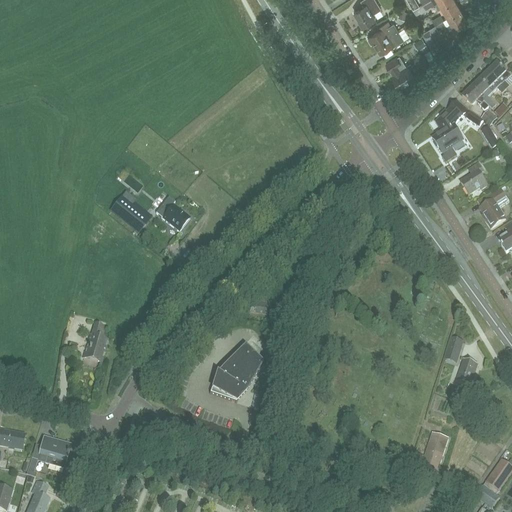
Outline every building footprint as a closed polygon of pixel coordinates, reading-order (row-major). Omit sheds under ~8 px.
[(363,0),(361,1),(364,6),(354,13),(359,20),(358,21),(362,27),(375,19),(372,14),(380,9),(374,0),(363,0)] [(430,0),(422,4),(425,10),(439,2),(442,8),(454,0),(430,0)] [(461,10),(454,0),(442,8),(448,18),(461,10)] [(416,1),(410,4),(413,10),(419,6),(416,1)] [(398,17),(405,20),(408,12),(401,10),(398,17)] [(467,21),(461,10),(448,18),(454,29),(467,21)] [(434,25),(444,20),(441,15),(431,20),(434,25)] [(444,20),(434,25),(435,26),(433,27),(436,31),(447,25),(444,20)] [(390,26),(388,22),(379,28),(381,30),(368,38),(373,45),(374,44),(380,53),(393,45),(394,46),(403,40),(393,23),(390,26)] [(410,33),(414,40),(420,36),(416,29),(410,33)] [(419,48),(426,44),(422,38),(415,43),(419,49),(419,48)] [(428,44),(435,55),(441,51),(434,41),(428,44)] [(397,57),(386,64),(390,71),(391,71),(394,75),(392,76),(400,88),(414,79),(407,67),(401,71),(398,66),(401,64),(397,57)] [(488,72),(506,90),(510,87),(505,82),(510,77),(506,73),(497,64),(488,72)] [(502,95),(506,90),(488,72),(480,81),(489,90),(493,94),(497,90),(502,95)] [(489,90),(480,81),(471,89),(489,107),(492,110),(496,107),(493,103),(488,98),(493,94),(489,90)] [(489,107),(471,89),(462,98),(472,107),(476,103),(484,112),(489,107)] [(436,124),(443,133),(437,137),(433,140),(435,142),(434,143),(437,148),(438,147),(444,157),(443,159),(446,164),(456,157),(451,148),(462,141),(453,127),(458,122),(469,111),(457,102),(453,107),(447,112),(445,111),(440,116),(442,118),(436,124)] [(481,120),(490,127),(497,119),(487,111),(481,120)] [(470,113),(466,120),(478,128),(483,122),(470,113)] [(461,184),(469,196),(480,189),(481,190),(487,187),(480,175),(483,172),(479,165),(469,171),(472,176),(461,184)] [(489,203),(479,210),(486,221),(485,222),(491,230),(505,221),(498,210),(509,203),(501,190),(487,199),(489,203)] [(138,233),(151,216),(123,195),(110,212),(138,233)] [(179,233),(190,219),(176,208),(174,206),(162,220),(176,230),(179,233)] [(123,233),(105,219),(102,222),(99,225),(100,225),(97,228),(115,243),(117,240),(118,240),(120,237),(120,236),(123,233)] [(509,234),(499,241),(502,246),(501,247),(506,254),(511,250),(511,224),(505,229),(509,234)] [(249,313),(270,316),(272,303),(252,300),(249,313)] [(85,357),(101,361),(101,363),(108,340),(102,339),(105,328),(94,325),(91,336),(90,335),(84,358),(85,357)] [(78,345),(70,343),(68,349),(76,352),(78,345)] [(244,345),(243,346),(245,347),(221,372),(217,371),(209,394),(237,403),(237,402),(247,391),(263,364),(264,364),(244,345)] [(449,346),(449,347),(447,353),(447,354),(452,355),(457,357),(458,357),(458,356),(459,350),(460,350),(459,349),(459,350),(455,348),(454,348),(449,347),(449,346)] [(470,387),(477,365),(463,360),(455,382),(470,387)] [(0,430),(0,446),(22,451),(25,435),(0,430)] [(432,434),(421,468),(437,473),(447,439),(432,434)] [(44,439),(39,455),(47,457),(45,465),(63,470),(66,463),(70,446),(44,439)] [(414,457),(412,465),(420,467),(422,460),(414,457)] [(31,459),(26,476),(35,479),(37,474),(34,473),(37,461),(31,459)] [(501,460),(474,498),(492,510),(500,499),(497,496),(511,474),(511,460),(507,464),(501,460)] [(27,511),(44,511),(49,500),(43,498),(48,488),(37,483),(32,493),(35,495),(27,511)] [(397,483),(395,492),(401,494),(403,485),(397,483)] [(0,510),(5,511),(12,491),(0,487),(0,510)]
